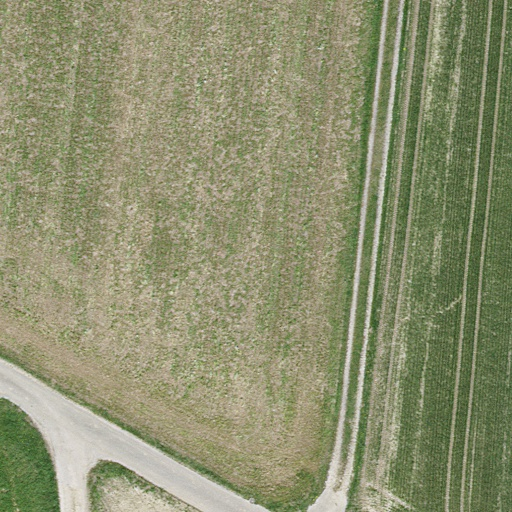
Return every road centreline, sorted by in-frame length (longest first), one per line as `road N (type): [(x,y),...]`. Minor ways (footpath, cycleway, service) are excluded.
road 1 (track): [(392,0),(342,442),(321,511)]
road 2 (residential): [(0,381),(237,511)]
